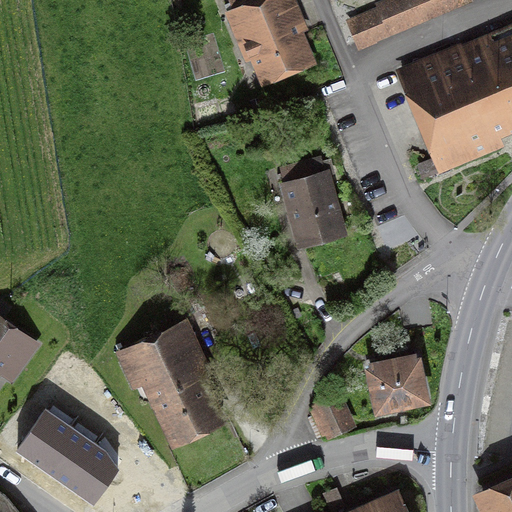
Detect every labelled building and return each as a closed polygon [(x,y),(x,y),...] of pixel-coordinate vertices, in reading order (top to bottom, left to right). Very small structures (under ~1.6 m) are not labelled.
[(269,78),(315,59),(290,0),(268,0),(241,11),(269,78)] [(402,0),(349,23),(363,54),(475,6),(472,0),(402,0)] [(446,156),(511,129),(511,35),(414,76),(446,156)] [(307,238),(347,227),(334,178),(293,190),(307,238)] [(0,316),(0,371),(27,338),(0,316)] [(172,443),(220,424),(182,328),(134,346),(172,443)] [(417,372),(376,383),(384,414),(425,404),(417,372)] [(329,432),(354,421),(344,396),(319,406),(329,432)] [(46,407),(17,449),(43,466),(71,425),(46,407)] [(96,443),(71,425),(43,466),(67,484),(96,443)] [(105,449),(96,443),(67,484),(93,501),(118,466),(105,449)] [(511,511),(511,481),(478,496),(485,511),(511,511)] [(406,511),(395,485),(331,511),(406,511)] [(0,511),(21,511),(8,496),(0,489),(0,511)]
